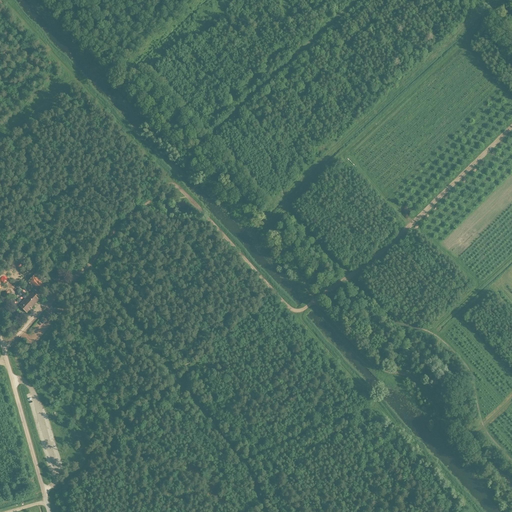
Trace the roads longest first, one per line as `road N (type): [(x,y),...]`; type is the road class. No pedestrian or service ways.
road 1 (track): [(38,0),(106,72),(171,116),(280,239),(313,301),(375,365),(419,383),(511,486)]
road 2 (track): [(225,237),(289,308),(300,310),(377,257),(511,126)]
road 3 (track): [(295,310),(376,403),(243,461)]
road 4 (track): [(173,184),(4,0)]
road 5 (unclassified): [(49,511),(0,339)]
road 6 (track): [(45,304),(117,226),(173,184)]
road 7 (track): [(376,403),(476,511)]
